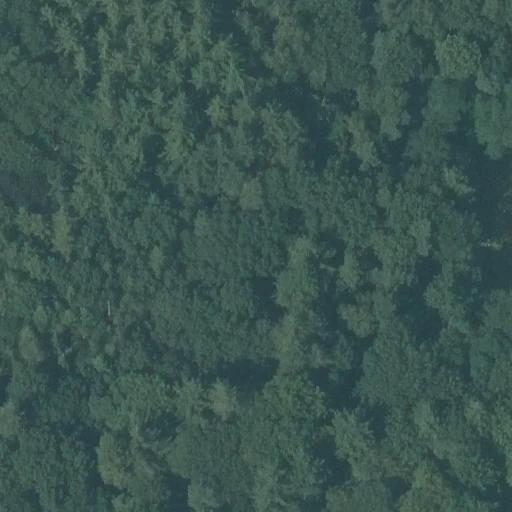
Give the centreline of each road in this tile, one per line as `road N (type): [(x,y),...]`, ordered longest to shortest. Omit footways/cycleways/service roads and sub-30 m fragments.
road 1 (track): [(281,0),(342,446)]
road 2 (track): [(511,117),(298,141)]
